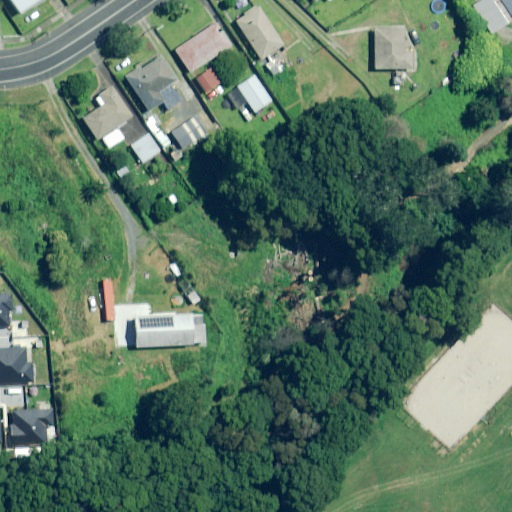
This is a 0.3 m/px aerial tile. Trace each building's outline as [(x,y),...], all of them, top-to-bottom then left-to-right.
[(40,0),(9,0),(19,15),(40,0)] [(511,20),(511,0),(480,0),(472,6),(490,35),(511,20)] [(284,45),(258,6),(235,21),(261,60),(284,45)] [(232,46),(218,23),(176,50),(190,73),(232,46)] [(404,51),(404,30),(375,30),(375,69),(410,69),(410,51),(404,51)] [(275,55),(264,62),(274,77),(284,69),(275,55)] [(176,79),(162,58),(149,67),(147,63),(125,77),(149,112),(163,103),(168,112),(183,102),(170,83),(176,79)] [(197,79),(211,100),(223,92),(219,85),(222,83),(213,70),(197,79)] [(279,112),(255,75),(238,87),(262,123),(279,112)] [(133,119),(111,86),(94,97),(101,107),(83,119),(97,140),(102,137),(109,149),(124,139),(117,129),(133,119)] [(239,109),(246,104),(237,88),(226,95),(236,110),(239,109)] [(217,127),(205,108),(198,113),(210,131),(217,127)] [(208,133),(196,116),(172,133),(184,150),(208,133)] [(160,151),(148,133),(131,146),(143,163),(160,151)] [(170,166),(161,155),(149,165),(158,176),(170,166)] [(126,163),(115,171),(122,180),(132,171),(126,163)] [(114,280),(105,280),(107,321),(116,321),(114,280)] [(191,326),(191,314),(134,317),(135,347),(206,344),(205,325),(191,326)] [(29,401),(27,369),(0,370),(0,426),(18,425),(16,402),(29,401)]
